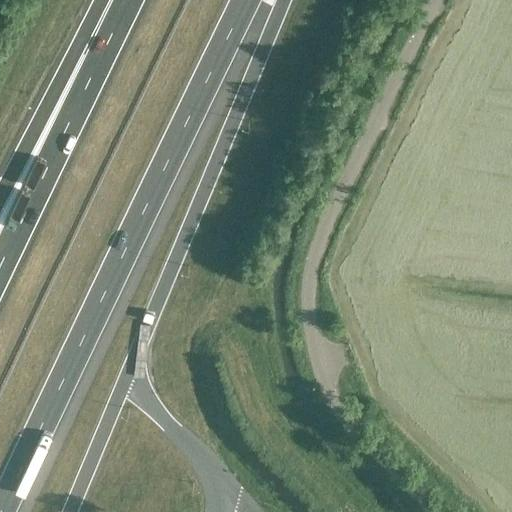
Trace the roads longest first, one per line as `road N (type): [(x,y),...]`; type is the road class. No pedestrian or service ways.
road 1 (unclassified): [(433,511),(333,404),(314,347),(307,287),(338,197),(436,0)]
road 2 (motorway): [(4,511),(246,0)]
road 3 (motorway): [(133,361),(283,0)]
road 4 (motorway): [(128,0),(0,273)]
road 5 (motorway): [(109,0),(0,203)]
